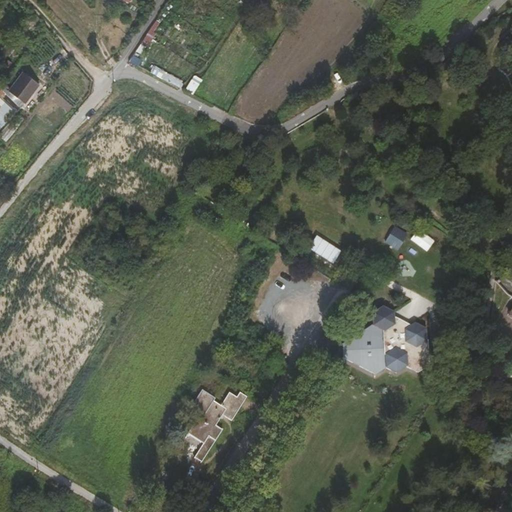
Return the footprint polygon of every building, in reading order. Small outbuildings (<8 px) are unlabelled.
[(23,77),(8,95),(23,107),(38,89),(23,77)] [(187,94),(192,97),(200,84),(196,81),(187,94)] [(0,127),(16,113),(0,95),(0,127)] [(399,250),(408,233),(393,225),(384,241),(399,250)] [(310,250),(332,263),(342,247),(320,234),(310,250)] [(420,374),(431,367),(430,331),(386,309),(374,316),(375,328),(345,347),(345,361),(378,377),(388,370),(399,375),(409,368),(420,374)] [(236,353),(239,347),(230,343),(227,348),(236,353)] [(208,446),(199,460),(205,464),(233,420),(236,422),(250,398),(243,393),(239,399),(231,394),(222,406),(218,403),(220,400),(207,391),(195,409),(205,417),(193,436),(208,446)]
